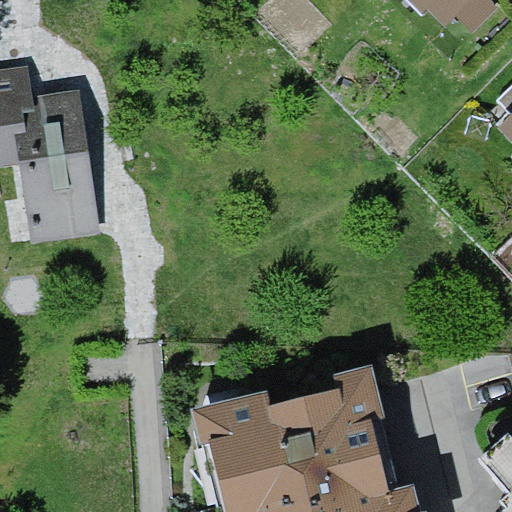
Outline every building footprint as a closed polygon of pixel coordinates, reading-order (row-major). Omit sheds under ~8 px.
[(436,0),(412,0),(423,12),(436,0)] [(36,236),(91,228),(71,94),(34,100),(29,63),(0,67),(0,160),(24,157),(36,236)] [(511,111),(497,124),(511,140),(511,111)] [(370,511),(344,390),(180,424),(199,511),(370,511)] [(511,511),(511,458),(483,480),(508,511),(511,511)]
